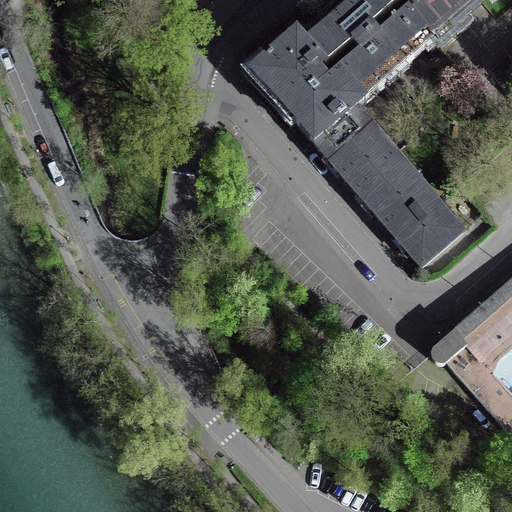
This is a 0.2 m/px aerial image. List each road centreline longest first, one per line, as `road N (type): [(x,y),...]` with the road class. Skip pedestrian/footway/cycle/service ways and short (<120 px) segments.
road 1 (residential): [(200,67),(421,318),(511,239)]
road 2 (residential): [(133,297),(98,238),(0,13)]
road 3 (residential): [(133,297),(223,427),(297,511)]
road 4 (residential): [(200,67),(173,248),(162,271),(133,297)]
